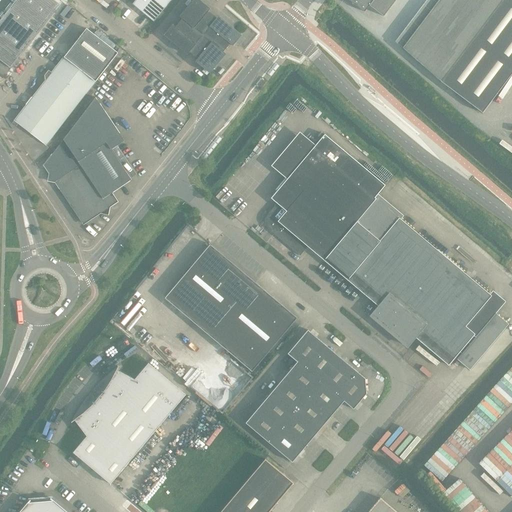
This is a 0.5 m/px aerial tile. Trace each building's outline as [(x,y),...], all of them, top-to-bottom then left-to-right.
[(0,75),(3,78),(59,4),(53,0),(15,0),(0,20),(0,75)] [(135,0),(132,4),(154,22),(172,0),(135,0)] [(348,0),(365,12),(369,6),(384,17),(396,0),(348,0)] [(511,0),(438,0),(403,48),(441,82),(482,113),(511,73),(511,0)] [(173,30),(169,35),(198,59),(195,61),(198,64),(201,61),(209,69),(230,44),(233,46),(236,43),(233,41),(237,36),(208,12),(210,9),(207,6),(205,9),(196,2),(175,27),(173,24),(170,28),(173,30)] [(46,146),(96,82),(118,53),(86,29),(14,121),(46,146)] [(84,224),(100,213),(108,214),(109,207),(116,203),(110,194),(131,180),(111,150),(124,141),(96,98),(44,165),(50,174),(49,180),(55,181),(84,224)] [(308,247),(324,261),(376,199),(375,198),(378,194),(385,185),(325,134),(271,198),(277,204),(268,214),(270,215),(267,217),(267,219),(266,220),(266,221),(266,222),(266,223),(266,224),(267,225),(267,226),(268,227),(271,230),(270,231),(300,256),(308,247)] [(448,366),(449,364),(468,342),(469,343),(469,344),(470,345),(457,360),(470,370),(508,324),(496,314),(506,302),(493,291),(490,295),(401,219),(404,216),(378,194),(375,198),(376,199),(324,261),(379,307),(371,316),(407,346),(415,337),(448,366)] [(210,245),(165,298),(252,372),(297,318),(210,245)] [(246,423),(292,463),(344,401),(353,409),(366,394),(365,379),(308,330),(288,354),(297,362),(246,423)] [(71,422),(71,423),(75,420),(87,437),(73,453),(110,484),(186,395),(148,364),(135,380),(117,370),(118,367),(111,380),(105,389),(100,395),(99,394),(99,395),(100,396),(97,399),(96,398),(95,399),(96,400),(91,406),(83,413),(71,422)] [(445,481),(511,401),(511,364),(427,466),(445,481)] [(220,511),(269,511),(293,483),(265,459),(220,511)] [(30,500),(19,511),(66,511),(51,498),(50,499),(52,501),(29,503),(31,500),(30,500)] [(368,511),(396,511),(380,498),(368,511)]
